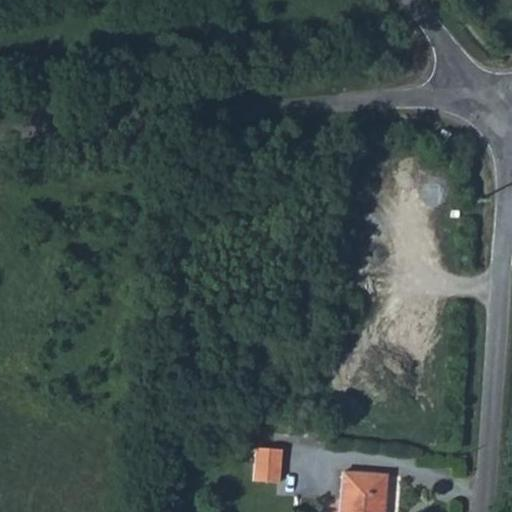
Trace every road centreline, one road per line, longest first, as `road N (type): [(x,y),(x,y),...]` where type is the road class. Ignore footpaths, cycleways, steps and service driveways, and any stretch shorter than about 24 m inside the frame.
road 1 (unclassified): [(493,98),(0,137)]
road 2 (unclassified): [(483,511),(511,217)]
road 3 (unclassified): [(408,0),(493,98)]
